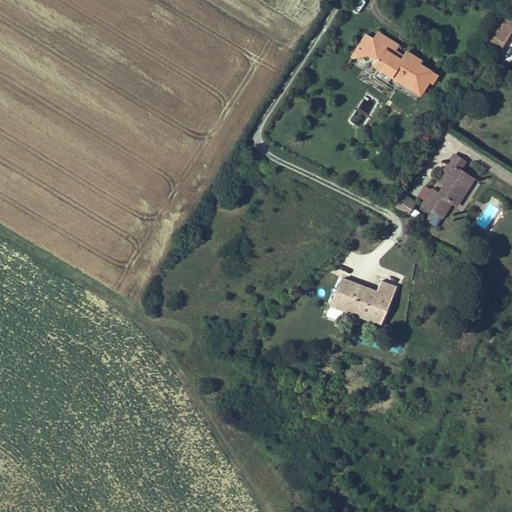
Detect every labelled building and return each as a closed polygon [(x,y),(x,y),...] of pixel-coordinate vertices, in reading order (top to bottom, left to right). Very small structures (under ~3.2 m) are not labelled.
[(359,0),(351,11),(355,14),(364,3),(359,0)] [(480,48),(489,54),(496,58),(511,32),(511,21),(501,15),(480,48)] [(374,43),(367,39),(359,51),(378,63),(375,68),(379,71),(393,79),(408,89),(411,85),(425,95),(432,84),(434,86),(439,78),(425,69),(426,67),(411,57),(408,61),(398,55),(389,49),(392,44),(378,37),(374,43)] [(392,44),(389,49),(398,55),(402,51),(392,44)] [(393,79),(379,71),(373,81),(386,89),(393,79)] [(411,85),(408,89),(423,99),(425,95),(411,85)] [(461,169),(451,163),(437,184),(444,188),(435,201),(429,196),(418,211),(437,224),(447,209),(450,211),(462,195),(458,192),(464,183),(456,177),(461,169)] [(462,195),(450,211),(452,213),(470,187),(464,183),(458,192),(462,195)] [(394,206),(407,215),(416,202),(402,193),(394,206)] [(339,284),(327,310),(378,330),(394,294),(378,287),(373,298),(339,284)]
